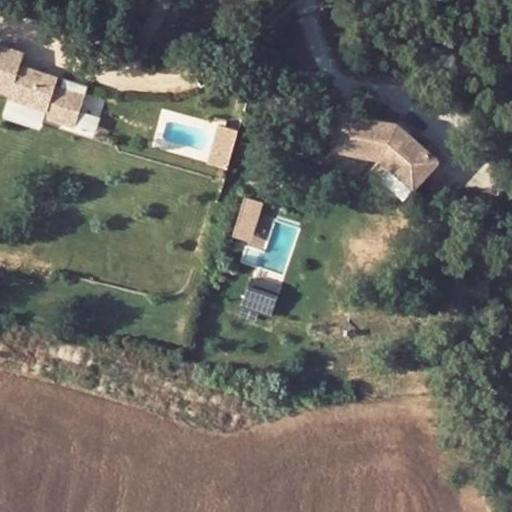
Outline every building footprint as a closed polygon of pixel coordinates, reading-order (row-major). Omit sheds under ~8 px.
[(120,17),(117,32),(134,36),(144,24),(120,17)] [(22,52),(0,44),(0,89),(9,92),(8,96),(46,108),(44,115),(74,125),(87,85),(61,77),(58,86),(54,85),(56,77),(18,64),(22,52)] [(340,112),(333,147),(382,158),(415,187),(439,158),(399,123),(340,112)] [(227,123),(215,165),(235,171),(247,129),(227,123)] [(269,207),(252,202),(248,213),(265,219),(269,207)] [(248,213),(237,246),(254,252),(265,219),(248,213)]
